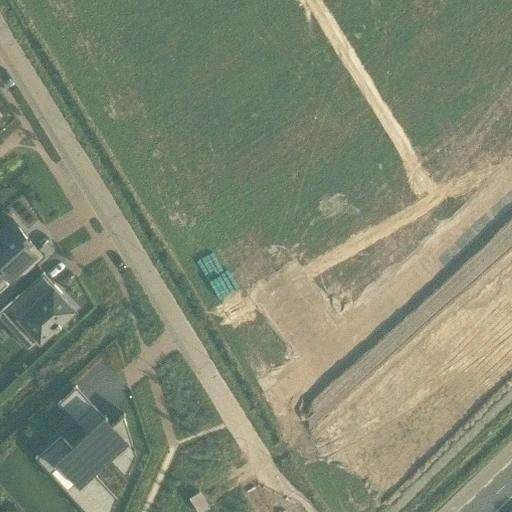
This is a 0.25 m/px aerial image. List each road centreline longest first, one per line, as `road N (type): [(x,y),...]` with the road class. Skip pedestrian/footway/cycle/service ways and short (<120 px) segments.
road 1 (unclassified): [(0,35),(194,350)]
road 2 (residential): [(447,209),(194,350)]
road 3 (residential): [(447,209),(321,0)]
road 4 (unclassified): [(194,350),(277,490)]
